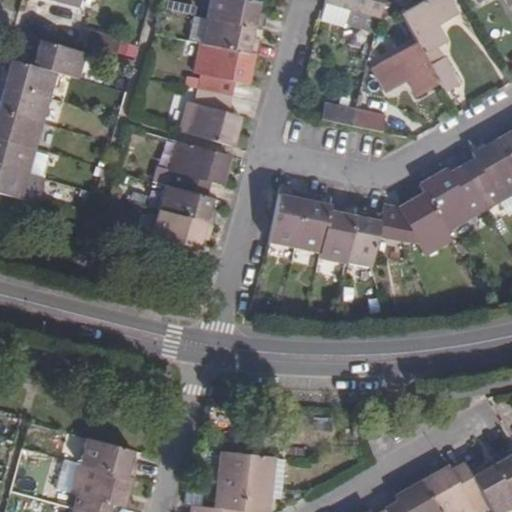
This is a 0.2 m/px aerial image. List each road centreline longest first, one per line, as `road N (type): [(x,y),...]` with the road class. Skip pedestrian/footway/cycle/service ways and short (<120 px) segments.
road 1 (residential): [(511,340),(365,359),(212,350)]
road 2 (residential): [(264,157),(377,179),(511,103)]
road 3 (residential): [(212,350),(0,300)]
road 4 (residential): [(212,350),(264,157)]
road 5 (residential): [(480,425),(323,511)]
road 6 (residential): [(164,511),(212,350)]
road 7 (residential): [(298,0),(264,157)]
